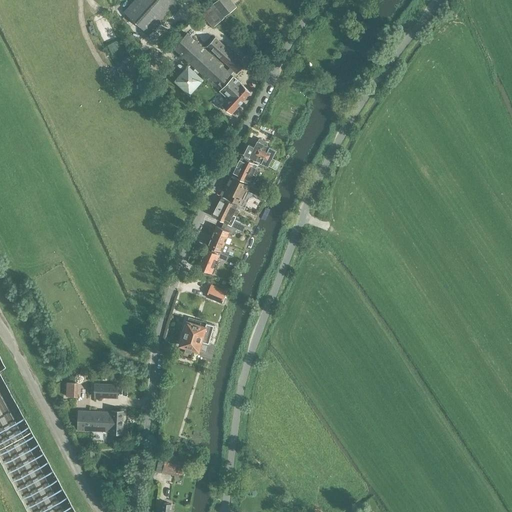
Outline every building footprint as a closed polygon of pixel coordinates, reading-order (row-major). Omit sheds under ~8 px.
[(148,33),(179,0),(134,0),(124,11),(148,33)] [(224,16),(233,9),(226,0),(217,0),(201,13),(213,27),(225,17),(224,16)] [(237,73),(245,65),(215,37),(207,46),(228,66),(227,67),(230,70),(228,72),(187,33),(173,48),(228,99),(222,105),(231,113),(250,92),(231,74),(234,71),(237,73)] [(191,94),(205,78),(188,64),(174,80),(191,94)] [(258,161),(266,145),(257,140),(253,149),(249,147),(245,154),(249,156),(258,161)] [(266,145),(258,161),(267,166),(268,165),(271,167),(275,160),(271,158),(275,150),(266,145)] [(236,165),(256,175),(259,170),(255,168),(257,164),(241,156),(236,165)] [(256,175),(236,165),(232,175),(248,183),(250,179),(254,180),(256,175)] [(255,194),(258,189),(249,184),(247,184),(231,176),(227,185),(226,185),(224,190),(228,191),(225,197),(238,203),(239,204),(241,205),(249,191),(255,194)] [(217,206),(237,215),(239,210),(235,209),(237,204),(221,197),(217,206)] [(237,215),(217,206),(212,215),(228,223),(228,225),(237,229),(241,231),(243,226),(234,221),(237,215)] [(219,241),(225,243),(229,235),(228,235),(229,232),(234,235),(237,229),(228,225),(226,224),(224,229),(217,226),(215,230),(214,229),(211,236),(220,239),(219,241)] [(220,239),(211,236),(207,245),(220,251),(220,253),(228,256),(229,252),(223,249),(225,243),(219,241),(220,239)] [(228,256),(220,253),(212,250),(212,252),(206,249),(198,266),(212,272),(218,258),(226,261),(228,256)] [(222,303),(226,294),(211,288),(207,297),(222,303)] [(209,345),(215,325),(189,318),(188,322),(187,322),(185,330),(183,332),(182,335),(183,337),(181,345),(186,347),(185,351),(191,353),(192,349),(199,351),(201,342),(209,344),(208,345),(209,345)] [(66,396),(76,396),(77,383),(67,382),(66,396)] [(95,384),(95,397),(117,398),(118,385),(95,384)] [(123,411),(112,411),(112,412),(78,411),(78,430),(111,431),(111,433),(122,433),(123,411)] [(186,461),(166,457),(163,473),(182,477),(186,461)] [(246,510),(253,511),(256,511),(260,498),(249,496),(246,510)] [(169,511),(171,504),(163,503),(162,511),(169,511)]
